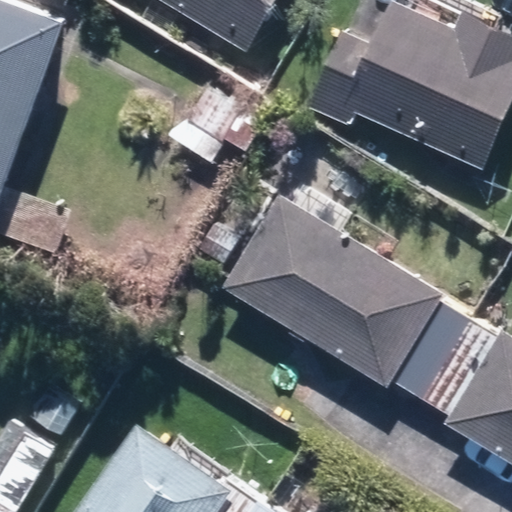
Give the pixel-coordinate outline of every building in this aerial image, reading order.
[(75,14),(33,0),(0,0),(0,193),(12,198),(75,14)] [(165,0),(252,53),(285,0),(165,0)] [(344,25),(308,103),(355,124),(361,110),(494,169),(511,128),(511,31),(442,0),(392,0),(375,39),(344,25)] [(511,329),(284,192),(227,286),(511,458),(511,329)] [(31,415),(63,434),(90,388),(58,369),(31,415)] [(16,511),(58,443),(26,424),(9,415),(0,430),(0,511),(16,511)] [(316,511),(310,507),(306,511),(278,511),(144,417),(77,511),(316,511)]
